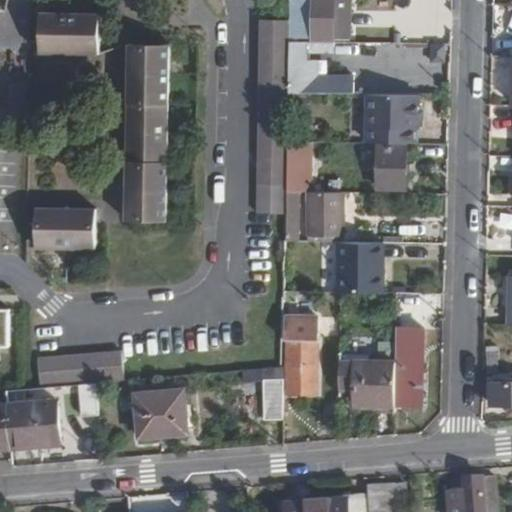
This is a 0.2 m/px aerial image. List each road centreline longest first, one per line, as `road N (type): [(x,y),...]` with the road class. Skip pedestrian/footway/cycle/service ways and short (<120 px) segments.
road 1 (residential): [(0,269),(20,273),(79,318),(213,300),(223,285),(241,181),(239,0)]
road 2 (residential): [(0,485),(459,449)]
road 3 (residential): [(474,0),(459,449)]
